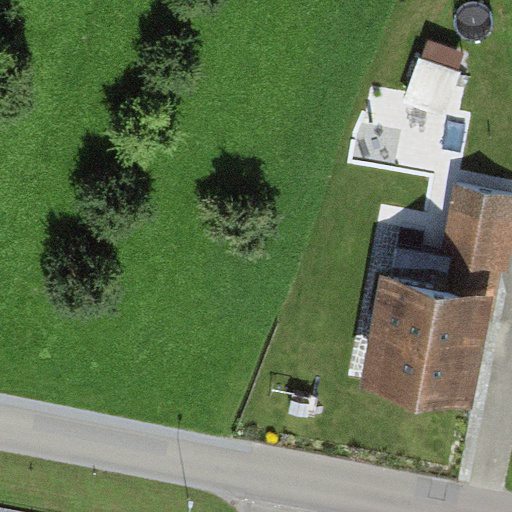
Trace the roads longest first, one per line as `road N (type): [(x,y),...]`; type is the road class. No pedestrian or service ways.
road 1 (track): [(408,0),(210,478)]
road 2 (residential): [(0,436),(290,494),(429,511)]
